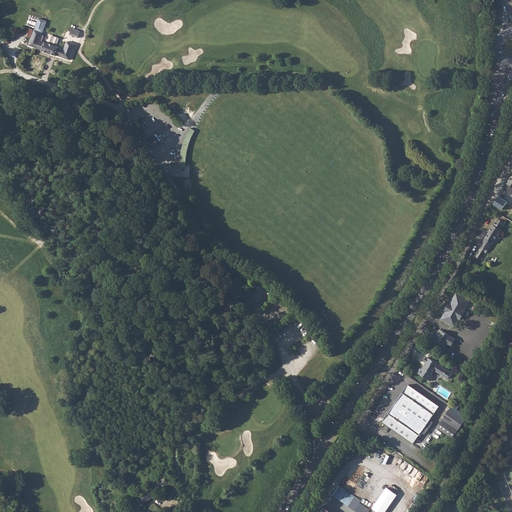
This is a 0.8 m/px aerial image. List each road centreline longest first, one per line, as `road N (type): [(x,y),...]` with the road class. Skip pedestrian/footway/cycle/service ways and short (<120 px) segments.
road 1 (tertiary): [(283,511),(448,251),(510,64)]
road 2 (unclassified): [(365,428),(366,413),(511,160)]
road 3 (track): [(160,511),(177,484),(175,449),(186,432),(288,368)]
road 4 (unclassified): [(511,336),(420,511)]
